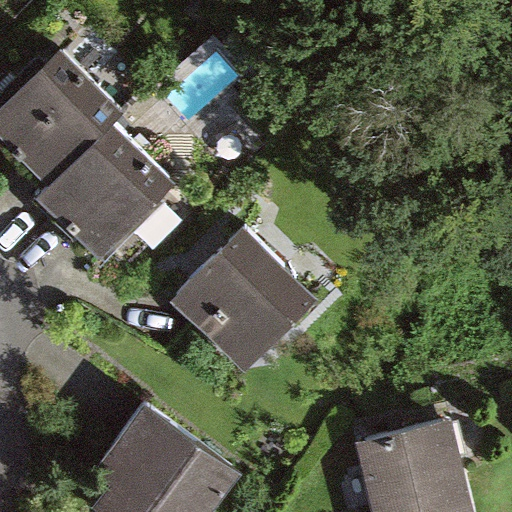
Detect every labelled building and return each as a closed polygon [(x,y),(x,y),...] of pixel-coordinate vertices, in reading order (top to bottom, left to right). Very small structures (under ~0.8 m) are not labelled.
[(122,113),(63,55),(0,117),(0,131),(52,183),(110,125),(122,113)] [(167,181),(110,125),(52,183),(41,194),(98,251),(167,181)] [(309,285),(234,214),(165,286),(240,357),(309,285)] [(98,511),(207,511),(239,463),(133,394),(69,493),(98,511)] [(469,511),(445,409),(354,430),(372,511),(469,511)]
